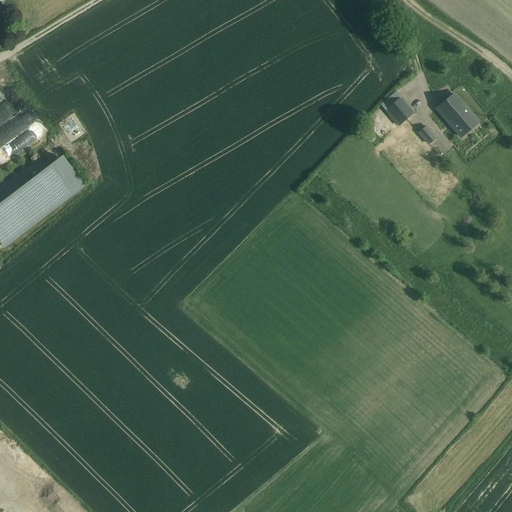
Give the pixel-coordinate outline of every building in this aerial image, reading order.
[(478,123),(454,94),(437,109),(461,137),(478,123)] [(402,97),(385,111),(399,127),(407,120),(415,113),(402,97)] [(3,106),(0,107),(0,162),(40,136),(27,117),(16,125),(3,106)] [(429,144),(437,136),(425,124),(418,131),(429,144)] [(85,186),(63,157),(0,204),(0,242),(4,248),(85,186)]
